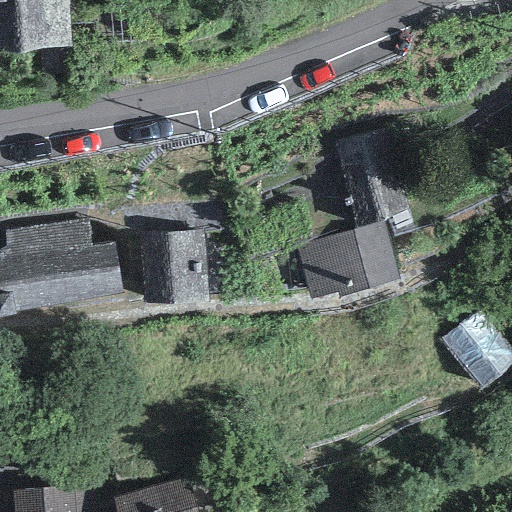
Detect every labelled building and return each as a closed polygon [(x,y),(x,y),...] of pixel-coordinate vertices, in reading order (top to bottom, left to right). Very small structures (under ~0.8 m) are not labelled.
[(67,0),(0,0),(0,47),(0,50),(68,44),(67,0)] [(385,125),(333,139),(356,219),(408,204),(385,125)] [(6,247),(0,247),(0,304),(123,288),(115,234),(92,237),(89,217),(3,229),(6,247)] [(381,222),(299,249),(312,288),(340,279),(341,283),(395,266),(381,222)] [(200,228),(138,234),(144,299),(206,293),(200,228)] [(439,340),(479,380),(511,347),(511,341),(475,304),(439,340)] [(200,511),(190,472),(112,492),(117,511),(200,511)] [(96,511),(94,479),(11,488),(13,511),(96,511)]
